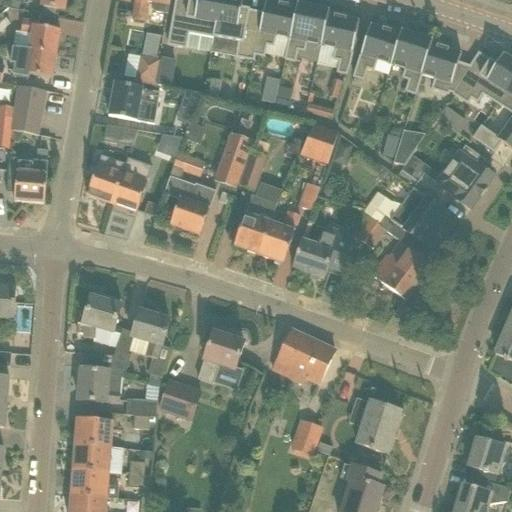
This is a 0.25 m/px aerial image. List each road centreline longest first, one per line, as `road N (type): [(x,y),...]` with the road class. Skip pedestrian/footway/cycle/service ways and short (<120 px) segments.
road 1 (residential): [(461,376),(220,290),(55,247)]
road 2 (residential): [(35,511),(55,247)]
road 3 (residential): [(55,247),(101,0)]
road 4 (residential): [(418,511),(461,376)]
road 5 (residential): [(461,376),(511,251)]
